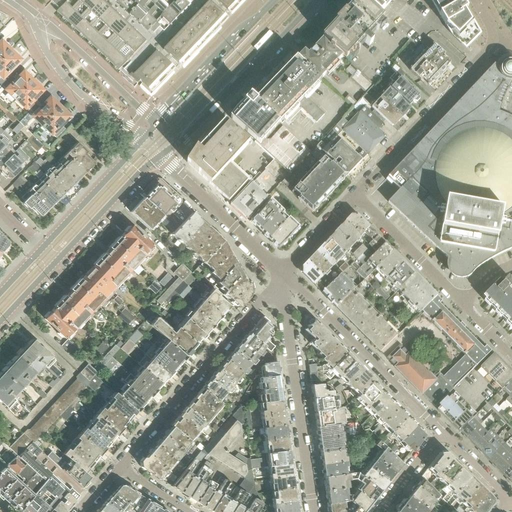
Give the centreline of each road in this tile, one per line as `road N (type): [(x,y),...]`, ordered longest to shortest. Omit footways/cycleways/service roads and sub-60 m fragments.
road 1 (residential): [(118,468),(283,272)]
road 2 (residential): [(355,195),(486,56),(493,40),(472,0)]
road 3 (residential): [(313,511),(283,272)]
road 4 (residential): [(439,432),(283,272)]
road 5 (secondary): [(174,145),(316,0)]
road 6 (residential): [(283,272),(149,148)]
road 7 (residential): [(38,22),(44,52),(67,81),(149,148)]
road 8 (secondary): [(274,0),(157,128)]
road 9 (residential): [(157,128),(59,31),(38,22)]
road 10 (residential): [(355,195),(461,303)]
road 11 (secondary): [(149,148),(48,257)]
